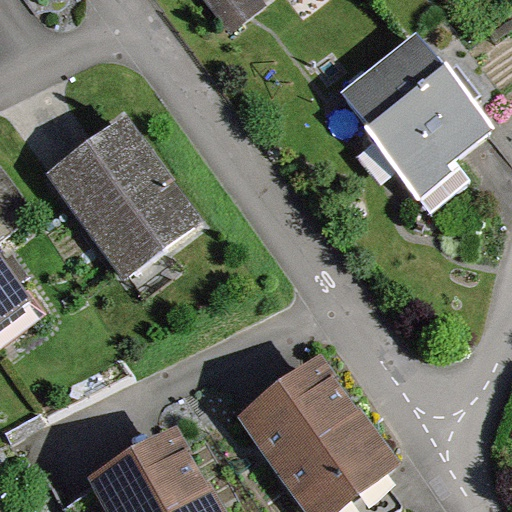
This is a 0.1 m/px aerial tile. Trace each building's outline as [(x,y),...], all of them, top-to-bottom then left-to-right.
[(253,0),(203,0),(236,42),(267,18),(253,0)] [(420,50),(342,114),(417,206),(495,142),(420,50)] [(130,129),(57,184),(132,284),(206,229),(130,129)] [(0,275),(0,330),(26,311),(0,275)] [(317,373),(241,430),(303,511),(348,511),(395,476),(317,373)] [(218,511),(180,446),(96,495),(106,511),(218,511)]
